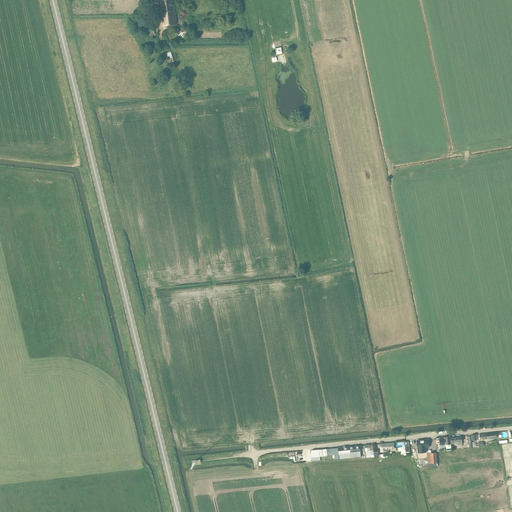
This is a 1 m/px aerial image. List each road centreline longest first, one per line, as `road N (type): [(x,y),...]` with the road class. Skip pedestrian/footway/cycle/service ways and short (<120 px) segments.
road 1 (primary): [(177,511),(52,0)]
road 2 (unclassified): [(256,465),(255,454),(264,451),(511,427)]
